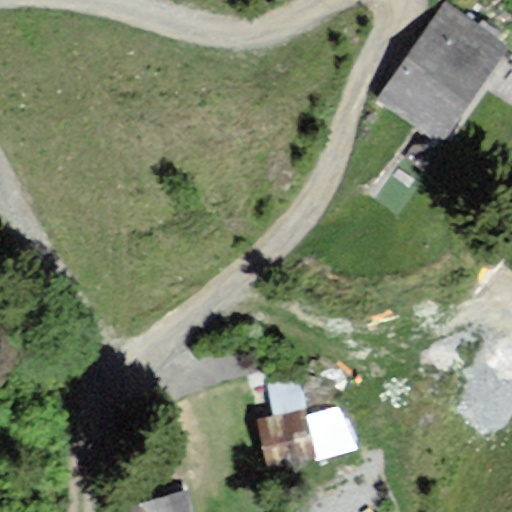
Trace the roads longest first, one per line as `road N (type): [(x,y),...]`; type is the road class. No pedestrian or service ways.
road 1 (track): [(79,511),(72,449),(118,379),(284,258),(339,169),(421,0)]
road 2 (track): [(0,184),(118,379)]
road 3 (track): [(378,0),(303,31),(246,43),(184,24)]
